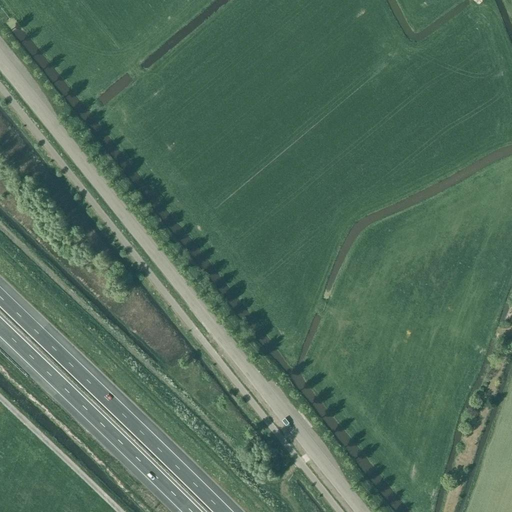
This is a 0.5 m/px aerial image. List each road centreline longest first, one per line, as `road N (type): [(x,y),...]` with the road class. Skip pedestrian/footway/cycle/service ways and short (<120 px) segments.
road 1 (tertiary): [(359,511),(0,64)]
road 2 (motorway): [(228,511),(0,294)]
road 3 (motorway): [(0,330),(188,511)]
road 4 (unknown): [(0,403),(113,511)]
